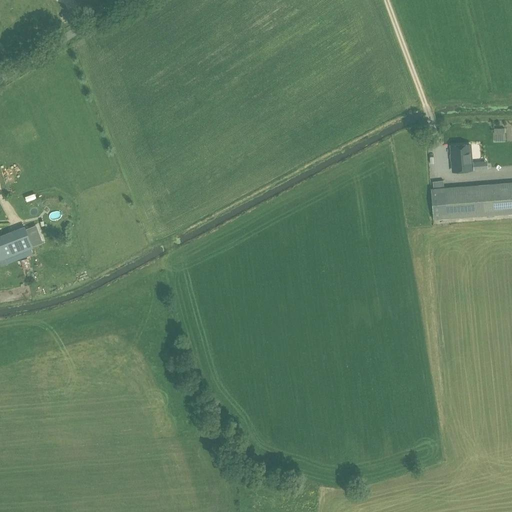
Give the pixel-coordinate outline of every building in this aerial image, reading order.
[(471,170),(469,144),(452,146),(453,172),(471,170)] [(445,192),(445,190),(443,180),(432,181),(434,193),(445,192)] [(433,218),(511,212),(511,183),(445,190),(445,192),(434,193),(431,193),(433,218)] [(32,240),(28,230),(26,225),(0,235),(0,258),(34,246),(32,240)] [(20,260),(23,270),(30,268),(27,258),(20,260)]
